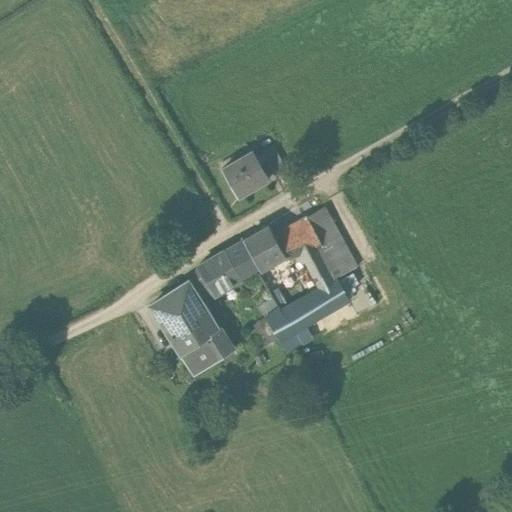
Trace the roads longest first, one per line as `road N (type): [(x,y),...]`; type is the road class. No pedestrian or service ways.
road 1 (residential): [(0,368),(141,300),(184,260),(321,181)]
road 2 (track): [(321,181),(511,66)]
